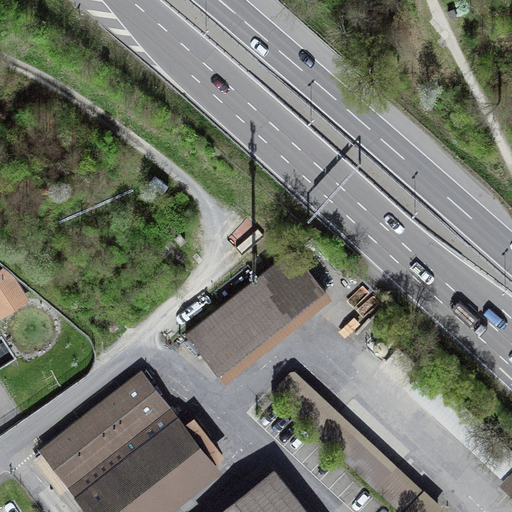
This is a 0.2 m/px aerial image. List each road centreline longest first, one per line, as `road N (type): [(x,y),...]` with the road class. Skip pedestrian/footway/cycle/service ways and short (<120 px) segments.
road 1 (motorway): [(129,0),(511,342)]
road 2 (track): [(142,348),(152,325),(203,277),(212,225),(170,172),(86,107),(0,60)]
road 3 (motorway): [(511,257),(236,14)]
road 4 (track): [(433,0),(511,162)]
